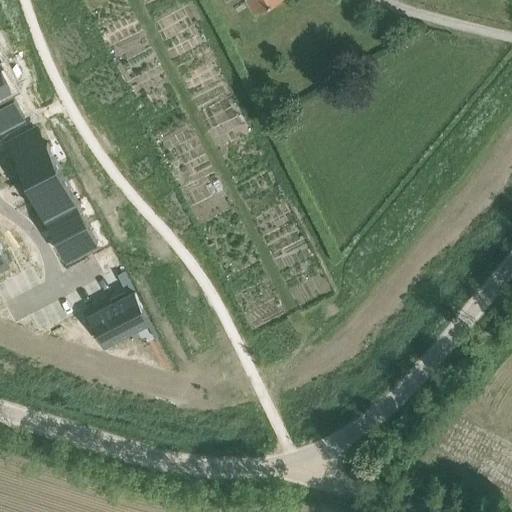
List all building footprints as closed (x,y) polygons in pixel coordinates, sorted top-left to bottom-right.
[(248,0),(254,11),(274,0),(248,0)] [(0,61),(0,89),(21,79),(16,70),(7,75),(0,61)] [(14,98),(0,105),(0,130),(24,118),(14,98)] [(26,131),(30,137),(37,133),(34,127),(26,131)] [(23,140),(30,137),(26,131),(20,134),(23,140)] [(28,152),(43,145),(37,133),(30,137),(23,140),(22,141),(28,152)] [(22,141),(23,140),(20,134),(13,137),(17,144),(22,141)] [(6,141),(10,147),(17,144),(13,137),(6,141)] [(18,180),(19,182),(58,162),(48,142),(43,145),(28,152),(22,141),(17,144),(10,147),(16,159),(8,163),(18,180)] [(29,202),(36,199),(68,182),(58,162),(19,182),(29,202)] [(36,199),(46,217),(78,200),(68,182),(36,199)] [(46,217),(56,236),(88,219),(78,200),(46,217)] [(98,240),(88,219),(56,236),(66,256),(98,240)] [(0,242),(0,267),(10,262),(0,242)] [(130,292),(135,290),(125,272),(118,275),(123,286),(126,284),(130,292)] [(111,340),(118,337),(150,320),(135,291),(128,295),(113,303),(89,316),(98,334),(105,330),(111,340)] [(511,472),(502,493),(511,497),(511,472)]
